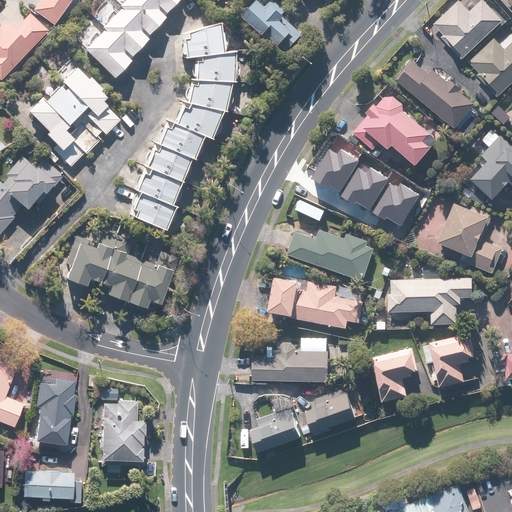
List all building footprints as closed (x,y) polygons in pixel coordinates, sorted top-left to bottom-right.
[(41,0),(34,10),(56,26),(74,0),(41,0)] [(152,40),(149,37),(111,0),(105,0),(90,16),(134,58),(152,40)] [(170,16),(168,14),(153,0),(111,0),(149,37),(170,16)] [(153,0),(168,14),(181,0),(153,0)] [(263,0),(261,0),(246,15),(279,47),(281,45),(288,51),(306,32),(272,0),(270,0),(267,4),(263,0)] [(442,35),(463,58),(503,20),(484,0),(480,0),(479,2),(476,0),(472,0),(467,5),(461,0),(458,0),(434,22),(444,33),(442,35)] [(7,18),(0,25),(0,24),(0,77),(2,79),(50,30),(32,13),(17,28),(7,18)] [(135,59),(134,58),(90,16),(73,33),(117,77),(135,59)] [(188,56),(205,55),(227,52),(223,22),(192,32),(192,39),(187,39),(188,56)] [(478,72),(499,94),(511,82),(511,33),(502,43),(495,37),(470,60),(480,70),(478,72)] [(239,51),(227,52),(205,55),(205,61),(199,60),(198,81),(201,81),(235,82),(238,82),(239,51)] [(46,95),(31,109),(50,129),(47,132),(60,145),(56,149),(72,167),(102,139),(99,136),(104,131),(107,134),(122,120),(106,102),(111,98),(103,90),(104,89),(74,56),(57,72),(66,81),(56,90),(46,79),(39,86),(46,95)] [(414,60),(398,78),(438,113),(435,116),(444,124),(448,119),(465,134),(483,113),(474,105),(476,102),(457,86),(459,83),(439,66),(436,70),(432,66),(427,71),(414,60)] [(230,112),(235,82),(201,81),(200,85),(195,83),(190,102),(193,103),(225,111),(230,112)] [(370,113),(354,132),(374,149),(383,139),(390,145),(382,154),(393,163),(404,150),(419,162),(442,134),(430,124),(428,126),(406,107),(408,105),(391,90),(378,105),(375,103),(368,111),(370,113)] [(507,109),(500,102),(488,113),(495,120),(507,109)] [(215,137),(225,111),(193,103),(192,107),(185,105),(179,124),(206,134),(215,137)] [(197,158),(206,134),(179,124),(171,121),(162,145),(194,157),(197,158)] [(511,180),(511,138),(495,124),(482,139),(489,145),(482,154),(485,156),(469,175),(495,198),(511,179),(511,180)] [(11,178),(5,184),(25,203),(30,208),(46,190),(49,192),(65,175),(32,144),(5,173),(11,178)] [(185,181),(194,157),(162,145),(159,151),(155,150),(148,167),(153,168),(185,181)] [(349,182),(327,172),(318,194),(338,203),(336,206),(389,229),(404,194),(394,189),(399,177),(368,163),(360,182),(351,178),(349,182)] [(176,204),(185,181),(153,168),(151,173),(146,171),(138,190),(143,192),(176,204)] [(14,216),(25,203),(5,184),(0,179),(0,234),(16,217),(14,216)] [(487,195),(475,189),(471,197),(483,203),(487,195)] [(179,206),(176,204),(143,192),(137,208),(141,210),(138,218),(170,230),(179,206)] [(441,240),(465,249),(461,259),(495,272),(505,247),(481,238),(491,213),(456,200),(441,240)] [(295,216),(286,212),(282,224),(291,227),(295,216)] [(318,237),(296,230),(289,253),(365,278),(375,248),(368,245),(370,240),(356,236),(356,235),(357,235),(357,234),(357,233),(358,233),(358,232),(358,231),(358,230),(357,229),(357,228),(356,227),(355,226),(354,225),(353,225),(352,225),(351,225),(350,225),(349,225),(349,226),(348,226),(347,227),(347,228),(346,228),(346,229),(346,230),(345,230),(345,231),(345,232),(346,233),(344,237),(320,229),(318,237)] [(134,238),(120,233),(103,227),(97,245),(81,240),(72,265),(62,261),(58,273),(89,284),(92,275),(103,279),(112,282),(109,290),(131,298),(149,305),(151,297),(162,301),(178,256),(155,247),(151,259),(145,257),(138,255),(137,257),(128,254),(134,238)] [(359,299),(350,288),(277,275),(269,321),(284,324),(286,312),(294,313),(293,316),(348,326),(350,319),(362,321),(365,301),(359,299)] [(390,292),(390,298),(390,310),(433,309),(434,322),(458,321),(458,304),(462,304),(462,296),(473,296),(473,276),(392,278),(392,291),(390,292)] [(388,321),(373,320),(373,329),(388,330),(388,321)] [(421,342),(426,363),(435,369),(438,385),(466,380),(463,362),(473,360),(472,355),(477,354),(472,332),(421,342)] [(268,379),(330,380),(330,350),(328,350),(328,337),(303,337),(303,341),(277,341),(277,345),(269,345),(268,355),(254,355),(253,383),(268,383),(268,379)] [(409,394),(405,376),(415,373),(414,370),(419,368),(414,345),(371,356),(382,401),(409,394)] [(0,419),(17,425),(25,400),(6,394),(17,364),(0,358),(0,419)] [(37,404),(42,404),(38,437),(71,441),(77,379),(57,377),(56,382),(39,380),(37,404)] [(317,408),(307,411),(314,431),(358,416),(349,387),(314,399),(317,408)] [(139,397),(105,395),(102,463),(108,463),(107,471),(121,472),(121,465),(144,466),(146,417),(138,416),(139,397)] [(298,431),(288,404),(269,411),(271,416),(254,422),(255,425),(248,428),(257,453),(308,434),(306,428),(298,431)] [(11,426),(0,425),(0,437),(11,438),(11,426)] [(0,484),(3,484),(4,472),(12,472),(14,457),(5,456),(5,449),(0,448),(0,484)] [(76,472),(26,467),(24,493),(42,495),(41,498),(52,499),(52,496),(69,497),(69,502),(81,503),(83,480),(76,479),(76,472)] [(469,511),(460,484),(382,511),(469,511)]
